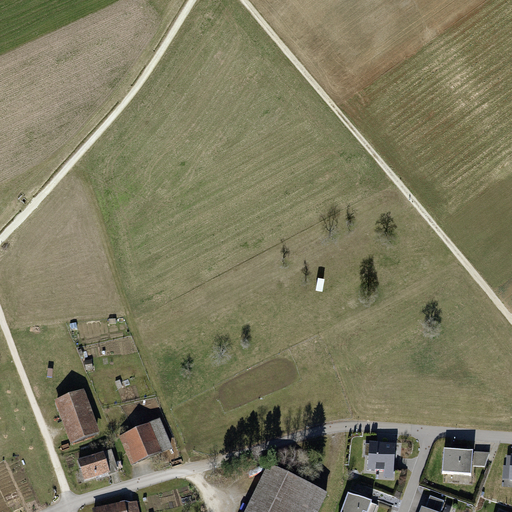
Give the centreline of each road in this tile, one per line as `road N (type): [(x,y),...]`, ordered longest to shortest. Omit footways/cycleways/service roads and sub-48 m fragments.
road 1 (track): [(245,0),(511,318)]
road 2 (residential): [(430,431),(339,425),(71,505)]
road 3 (track): [(73,160),(190,467)]
road 4 (track): [(192,0),(129,97),(0,242)]
road 5 (residential): [(0,312),(71,505)]
